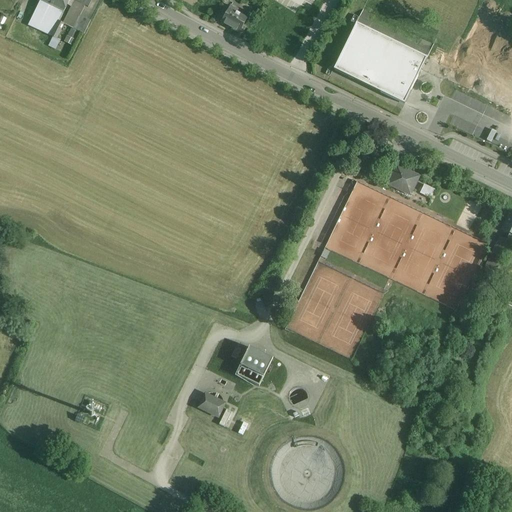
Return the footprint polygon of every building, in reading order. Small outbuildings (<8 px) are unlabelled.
[(64,13),(49,5),(38,0),(40,1),(28,26),(51,37),(58,23),(59,23),(64,13)] [(91,0),(38,0),(49,5),(64,13),(69,0),(72,0),(88,8),(91,0)] [(241,15),(237,13),(238,11),(231,6),(221,24),(239,34),(247,19),(241,15)] [(90,21),(80,16),(73,29),(84,35),(90,21)] [(59,23),(58,23),(51,37),(56,39),(63,25),(59,23)] [(334,71),(404,105),(426,59),(356,25),(334,71)] [(78,33),(71,30),(69,35),(75,38),(78,33)] [(74,41),(67,38),(65,43),(72,46),(74,41)] [(511,75),(453,49),(440,76),(511,108),(511,75)] [(397,167),(388,185),(397,190),(400,183),(413,189),(418,178),(397,167)] [(434,196),(436,187),(424,185),(422,194),(434,196)] [(511,213),(509,212),(500,231),(508,235),(511,237),(511,213)] [(511,237),(508,235),(506,241),(499,238),(491,254),(498,258),(502,249),(510,252),(511,248),(511,237)] [(498,258),(491,254),(483,271),(490,274),(498,258)] [(249,346),(234,376),(258,388),(273,359),(249,346)] [(236,348),(231,357),(237,360),(241,351),(236,348)] [(225,405),(205,395),(198,408),(218,418),(225,405)]
